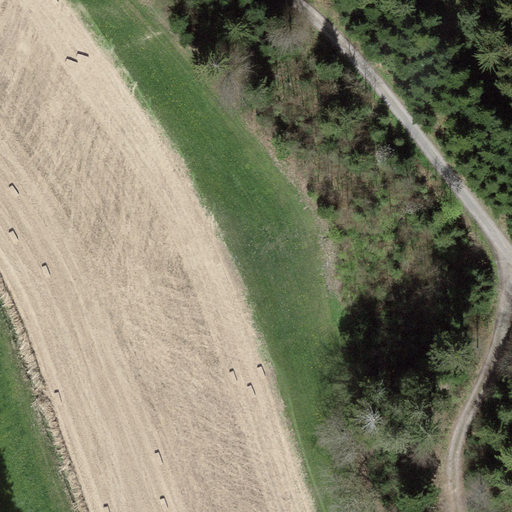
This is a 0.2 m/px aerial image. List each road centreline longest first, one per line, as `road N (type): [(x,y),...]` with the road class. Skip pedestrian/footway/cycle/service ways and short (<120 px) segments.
road 1 (track): [(511,255),(353,58),(282,0)]
road 2 (track): [(499,238),(505,303),(451,455),(456,511)]
